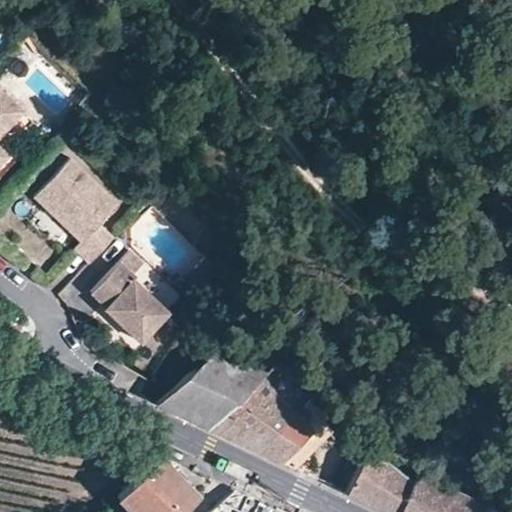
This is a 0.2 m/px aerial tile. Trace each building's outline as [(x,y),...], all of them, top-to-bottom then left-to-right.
[(0,88),(0,161),(7,154),(0,146),(0,133),(23,110),(0,88)] [(91,103),(83,96),(77,103),(84,110),(91,103)] [(117,202),(68,156),(32,194),(53,214),(64,216),(71,223),(67,228),(79,239),(72,247),(88,261),(112,236),(97,222),(117,202)] [(71,223),(64,216),(53,214),(67,228),(71,223)] [(167,310),(131,276),(133,274),(118,259),(89,289),(104,304),(102,306),(138,340),(167,310)] [(214,348),(154,403),(206,429),(263,373),(214,348)] [(326,413),(279,360),(263,373),(294,411),(254,452),(277,463),(311,429),(326,413)] [(294,411),(263,373),(206,429),(254,452),(294,411)] [(277,463),(293,470),(323,441),(311,429),(277,463)] [(395,511),(409,483),(367,449),(343,493),(381,511),(395,511)] [(175,511),(195,493),(158,454),(115,494),(132,511),(175,511)] [(500,511),(422,474),(409,483),(395,511),(500,511)] [(282,511),(230,489),(203,511),(282,511)]
